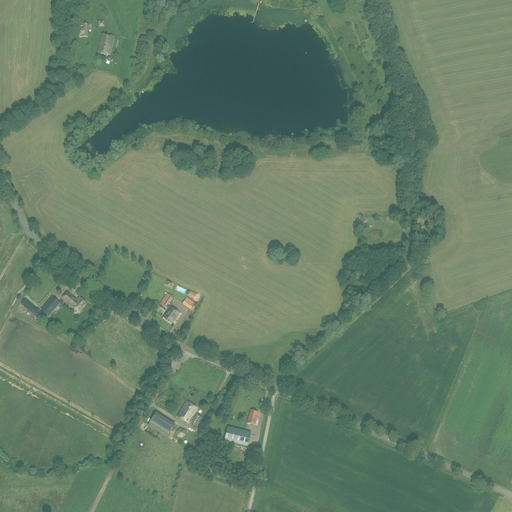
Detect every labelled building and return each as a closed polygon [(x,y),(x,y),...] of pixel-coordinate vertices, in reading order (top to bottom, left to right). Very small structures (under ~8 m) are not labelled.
[(101,34),(97,52),(109,55),(114,36),(101,34)] [(67,292),(62,298),(79,313),(87,303),(79,297),(77,300),(67,292)] [(173,298),(172,298),(169,295),(162,305),(165,308),(166,307),(169,309),(171,307),(168,305),(173,298)] [(51,297),(44,306),(45,306),(43,309),(49,314),(51,311),(52,312),(59,304),(51,297)] [(41,312),(26,299),(21,304),(37,317),(41,312)] [(190,309),(193,304),(186,299),(183,303),(190,309)] [(179,313),(171,307),(169,309),(163,317),(171,323),(179,313)] [(192,416),(194,413),(197,408),(186,401),(177,417),(188,423),(189,422),(191,424),(195,418),(192,416)] [(250,410),(249,417),(248,417),(247,423),(255,425),(257,419),(256,419),(258,412),(250,410)] [(203,418),(197,414),(195,418),(191,424),(197,427),(203,418)] [(151,425),(170,437),(176,428),(157,415),(151,425)] [(251,432),(228,426),(224,441),(247,446),(251,432)] [(185,430),(180,428),(176,431),(177,436),(182,438),(186,435),(185,430)]
